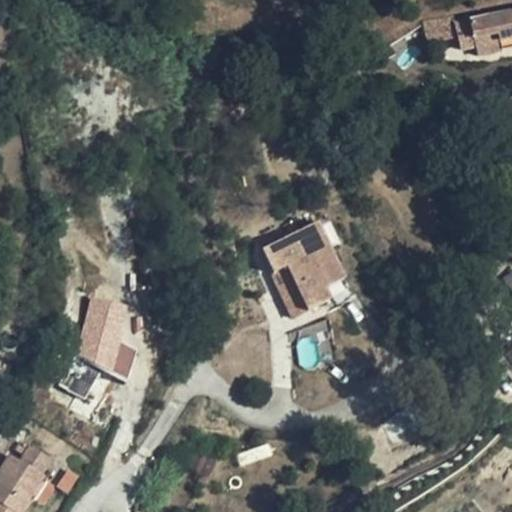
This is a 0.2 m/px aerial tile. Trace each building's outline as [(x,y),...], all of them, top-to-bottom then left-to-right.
[(511,9),(455,22),(461,50),(476,46),(478,56),(502,50),(500,41),(511,38),(511,9)] [(511,47),(511,38),(500,41),(502,50),(511,47)] [(346,280),(319,225),(264,251),(275,274),(287,269),(309,313),(331,302),(326,291),(346,280)] [(309,313),(287,269),(275,274),(296,320),(309,313)] [(51,462),(32,448),(21,463),(12,457),(0,475),(0,511),(12,511),(13,511),(14,511),(25,511),(31,504),(29,502),(44,479),(41,477),(51,462)] [(150,511),(152,507),(141,502),(137,511),(150,511)]
